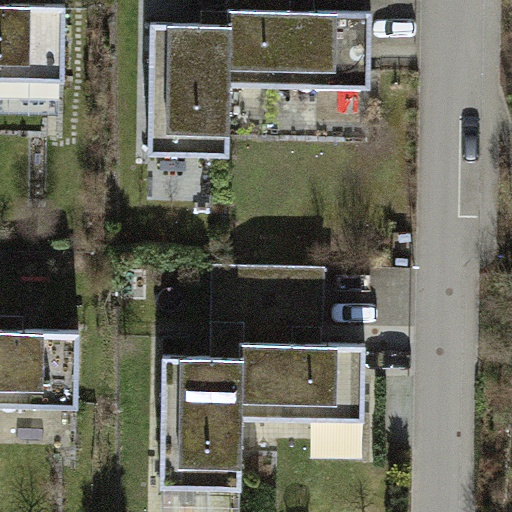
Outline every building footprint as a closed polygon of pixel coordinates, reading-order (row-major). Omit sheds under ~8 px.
[(230,0),(231,12),(316,13),(316,0),(230,0)] [(0,80),(65,81),(66,8),(0,6),(0,80)] [(230,28),(154,27),(151,158),(232,159),(233,85),(371,88),(372,15),(316,13),(231,12),(230,28)] [(328,268),(214,266),(212,361),(240,361),(240,345),(326,347),(328,268)] [(0,406),(78,407),(79,334),(0,332),(0,406)] [(212,361),(164,360),(161,491),(242,493),(243,419),(380,422),(382,348),(326,347),(240,345),(240,361),(212,361)]
